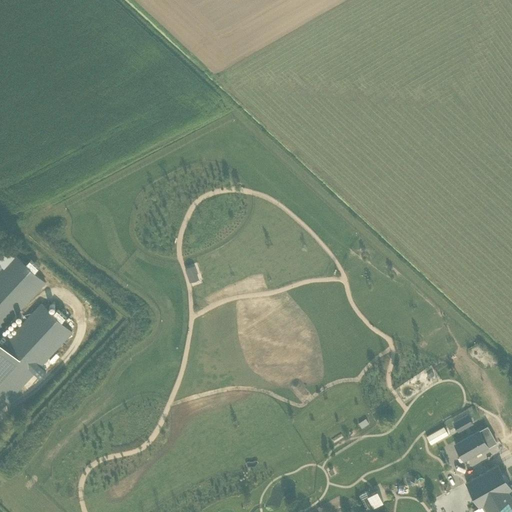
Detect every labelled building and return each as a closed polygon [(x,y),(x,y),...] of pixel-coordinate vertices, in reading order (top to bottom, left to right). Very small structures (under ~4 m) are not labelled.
[(0,408),(34,372),(40,378),(46,371),(41,366),(73,332),(61,321),(67,315),(58,307),(53,313),(41,303),(8,338),(0,331),(0,330),(33,295),(46,282),(34,271),(40,265),(31,257),(26,263),(15,253),(13,255),(6,248),(0,254),(0,408)] [(468,415),(453,423),(457,430),(472,422),(468,415)] [(487,426),(455,444),(464,460),(496,442),(487,426)] [(498,464),(466,483),(479,507),(483,504),(486,511),(511,511),(511,498),(507,490),(511,488),(498,464)] [(367,496),(363,498),(367,506),(369,509),(370,509),(373,507),(367,496)]
